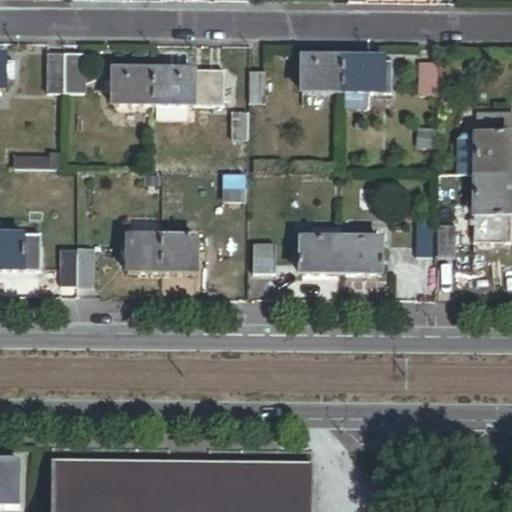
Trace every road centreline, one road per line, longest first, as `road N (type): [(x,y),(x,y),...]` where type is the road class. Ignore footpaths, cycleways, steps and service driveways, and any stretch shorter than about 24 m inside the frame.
road 1 (residential): [(0,22),(511,29)]
road 2 (tertiary): [(0,416),(511,422)]
road 3 (tertiary): [(511,340),(0,335)]
